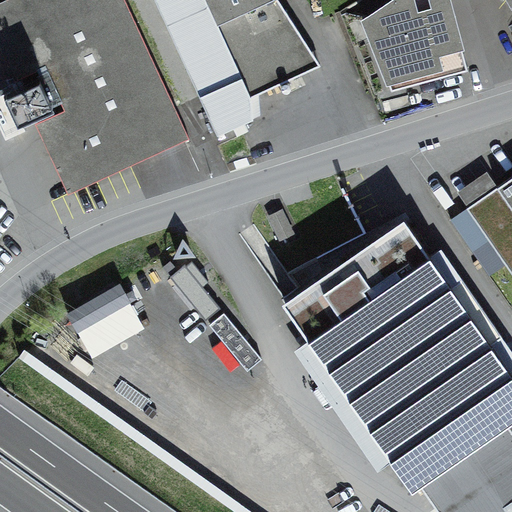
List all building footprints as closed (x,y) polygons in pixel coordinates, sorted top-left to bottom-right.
[(120,0),(6,0),(0,3),(0,54),(43,79),(61,112),(30,123),(65,196),(186,143),(120,0)] [(133,0),(148,30),(165,22),(154,0),(133,0)] [(323,67),(279,0),(157,0),(224,140),(266,115),(263,100),(323,67)] [(465,71),(449,0),(395,0),(363,20),(390,89),(465,71)] [(511,0),(502,0),(511,15),(511,0)] [(511,174),(466,207),(511,272),(511,174)] [(292,235),(281,212),(269,218),(280,240),(292,235)] [(276,309),(401,493),(429,511),(511,511),(511,372),(408,220),(276,309)]
